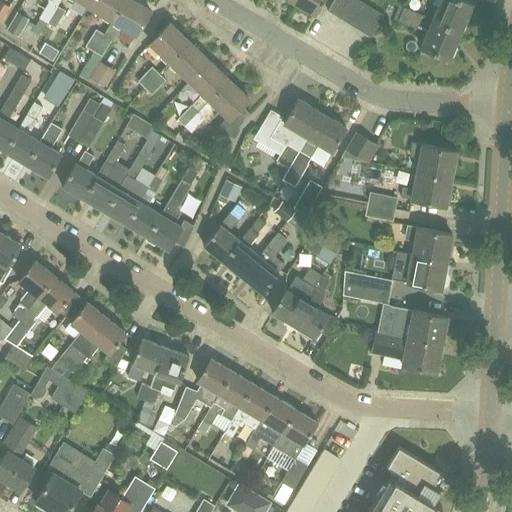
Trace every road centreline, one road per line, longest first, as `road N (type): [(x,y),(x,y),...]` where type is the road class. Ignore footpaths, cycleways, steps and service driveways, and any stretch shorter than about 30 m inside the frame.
road 1 (residential): [(489,413),(364,408),(342,400),(0,187)]
road 2 (residential): [(211,0),(378,95),(507,106)]
road 3 (tertiary): [(489,413),(507,106)]
